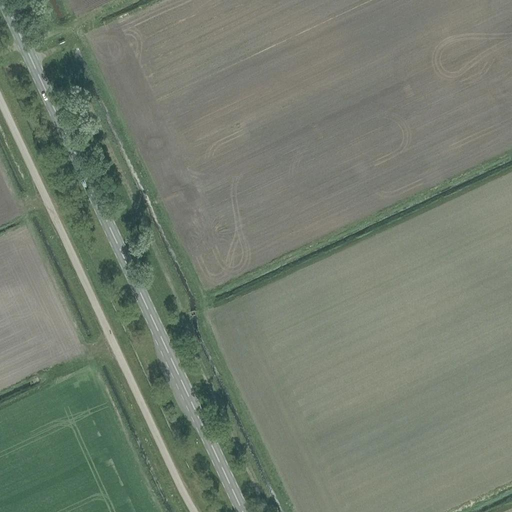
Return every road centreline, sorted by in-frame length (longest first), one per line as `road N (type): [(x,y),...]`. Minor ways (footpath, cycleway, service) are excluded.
road 1 (primary): [(238,511),(0,4)]
road 2 (unclassified): [(196,511),(0,91)]
